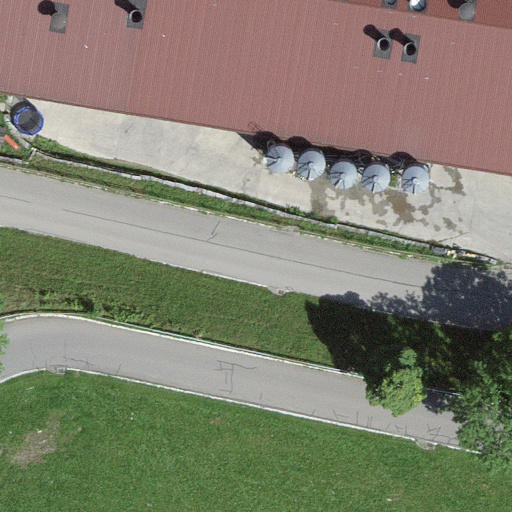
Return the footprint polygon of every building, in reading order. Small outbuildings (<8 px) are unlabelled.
[(511,0),(0,0),(0,82),(511,158),(511,0)] [(285,127),(280,126),(276,127),(272,130),(269,133),(267,137),(267,142),(268,146),(271,150),(275,153),(280,154),(284,154),(289,152),(292,149),(295,145),(296,140),(295,136),(293,132),(289,129),(285,127)] [(318,132),(314,131),(309,132),(305,135),(302,138),(300,142),(300,147),(301,152),(304,155),(308,158),(313,160),(317,159),(322,157),(325,154),(328,150),(329,145),(328,141),(326,137),(322,134),(318,132)] [(350,137),(346,136),(341,137),(337,140),(334,143),(333,148),(332,152),(334,157),(336,161),(340,163),(345,165),(350,165),(354,163),(358,160),(360,155),(361,151),(360,146),(358,142),(355,139),(350,137)] [(383,142),(378,142),(374,143),(370,145),(367,149),(365,153),(365,158),(366,162),(369,166),(373,169),(377,170),(382,170),(387,168),(390,165),(392,161),(393,156),(393,152),(390,148),(387,145),(383,142)] [(422,147),(417,147),(413,148),(409,150),(406,154),(404,158),(404,163),(405,167),(408,171),(412,174),(417,175),(421,175),(426,173),(429,170),(432,166),(433,161),(432,157),(430,153),(426,149),(422,147)]
